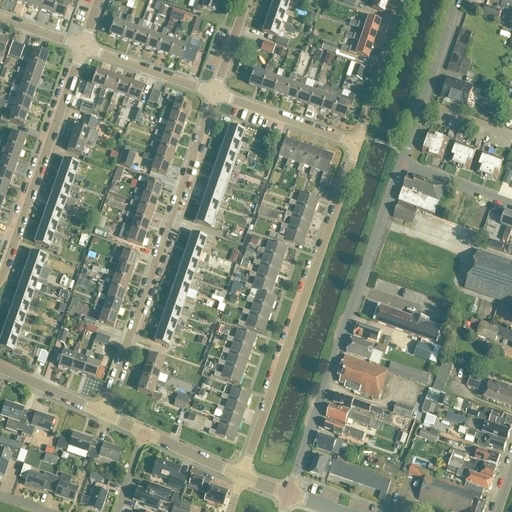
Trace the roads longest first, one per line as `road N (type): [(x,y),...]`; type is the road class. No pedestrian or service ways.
road 1 (residential): [(241,476),(356,146)]
road 2 (residential): [(288,495),(400,166)]
road 3 (residential): [(102,415),(213,94)]
road 4 (residential): [(0,280),(82,47)]
road 5 (residential): [(400,166),(457,0)]
road 6 (residential): [(356,146),(408,0)]
road 7 (residential): [(356,146),(213,94)]
road 8 (residential): [(213,94),(82,47)]
